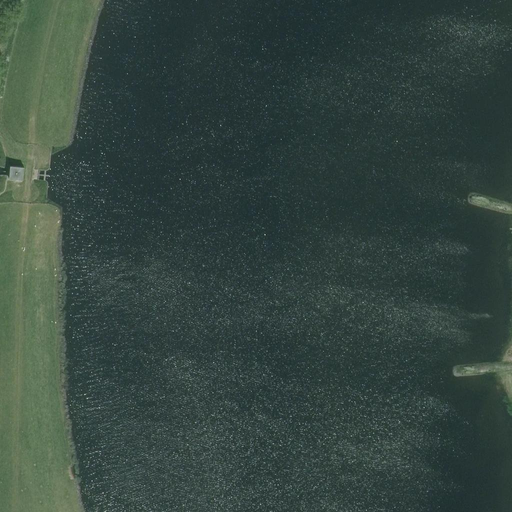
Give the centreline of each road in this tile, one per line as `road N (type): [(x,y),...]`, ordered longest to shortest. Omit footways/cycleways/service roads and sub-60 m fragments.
road 1 (track): [(14,511),(26,182)]
road 2 (track): [(31,136),(56,0)]
